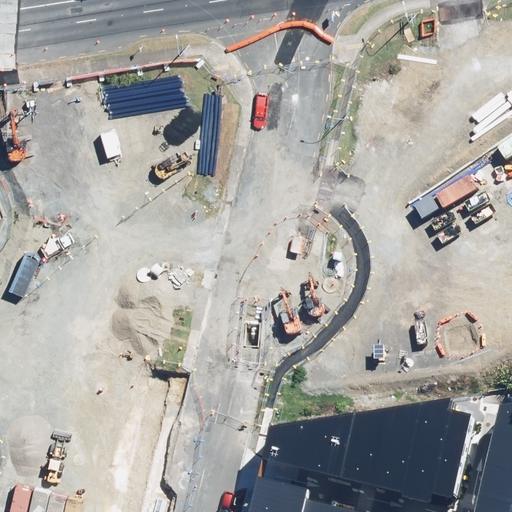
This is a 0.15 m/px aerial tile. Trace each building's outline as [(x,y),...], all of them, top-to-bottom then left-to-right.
[(511,66),(462,72),(470,139),(500,136),(510,225),(511,224),(511,66)] [(441,98),(381,109),(392,166),(365,172),(373,217),(460,201),(441,98)] [(0,153),(0,216),(100,241),(91,280),(132,290),(157,193),(0,153)] [(419,358),(452,353),(441,282),(361,295),(374,378),(421,371),(419,358)] [(0,404),(8,406),(13,388),(43,396),(36,423),(83,435),(111,326),(0,298),(0,404)] [(432,406),(421,451),(462,460),(476,400),(432,406)] [(511,405),(498,407),(491,436),(511,441),(511,405)] [(396,412),(378,486),(411,494),(421,451),(432,406),(396,412)] [(359,417),(345,477),(378,486),(396,412),(359,417)] [(325,423),(314,470),(345,477),(359,417),(325,423)] [(278,430),(271,460),(314,470),(325,423),(278,430)] [(511,441),(491,436),(484,468),(511,474),(511,441)] [(452,504),(462,460),(421,451),(411,494),(452,504)] [(511,474),(484,468),(476,500),(511,508),(511,474)] [(257,511),(304,511),(307,500),(310,489),(265,478),(257,511)] [(85,511),(88,501),(22,486),(20,495),(11,493),(6,511),(85,511)] [(304,511),(359,511),(307,500),(304,511)] [(511,511),(511,508),(476,500),(473,511),(511,511)]
